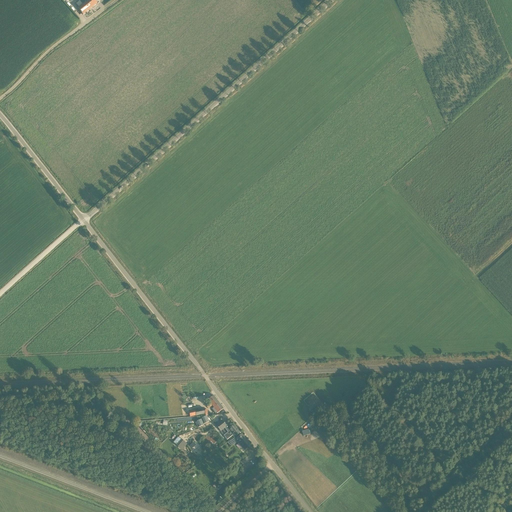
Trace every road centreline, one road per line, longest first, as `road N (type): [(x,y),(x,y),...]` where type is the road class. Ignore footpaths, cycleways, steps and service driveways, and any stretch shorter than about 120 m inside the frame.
road 1 (unclassified): [(309,511),(83,220)]
road 2 (unclassified): [(83,220),(329,0)]
road 3 (unclassified): [(83,220),(0,109)]
